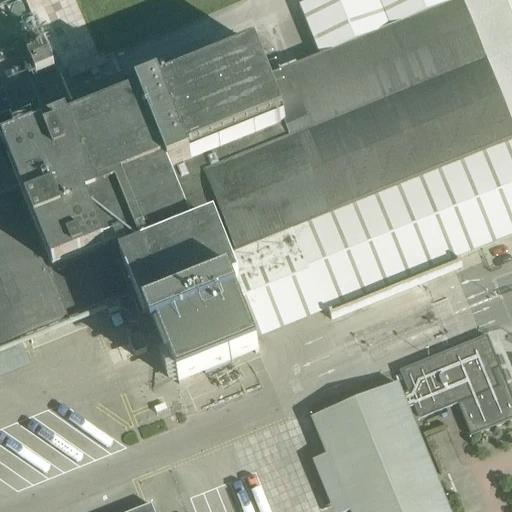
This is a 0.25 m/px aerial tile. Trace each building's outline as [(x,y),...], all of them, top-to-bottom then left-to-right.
[(178,386),(260,353),(222,259),(292,231),(306,265),(325,312),(511,236),(511,0),(317,0),(300,7),(321,58),(267,80),(253,46),(0,148),(0,348),(128,297),(137,320),(149,316),(178,386)] [(104,55),(99,57),(66,70),(67,71),(70,80),(108,65),(105,57),(104,55)] [(0,118),(35,105),(23,76),(0,84),(0,118)] [(511,419),(511,398),(487,337),(447,355),(448,358),(402,378),(420,422),(459,406),(472,436),(511,419)] [(350,511),(448,511),(396,387),(313,422),(350,511)] [(463,466),(448,431),(426,440),(442,475),(463,466)]
